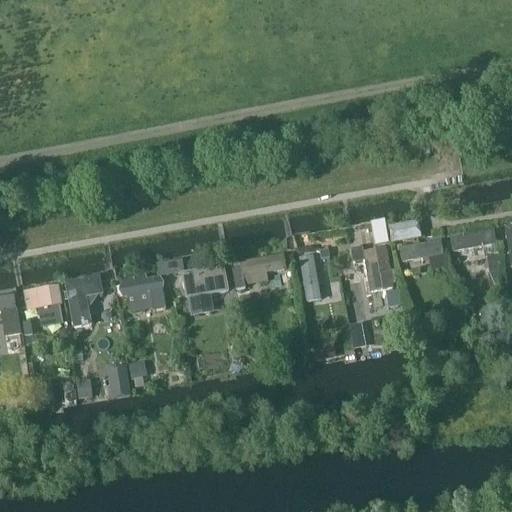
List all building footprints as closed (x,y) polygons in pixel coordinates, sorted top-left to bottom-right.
[(451,240),(453,253),(496,247),(494,234),(451,240)] [(401,254),(403,267),(445,259),(443,246),(401,254)] [(362,257),(369,298),(394,293),(387,253),(362,257)] [(284,260),(236,269),(240,292),(288,283),(284,260)] [(182,278),(187,305),(229,299),(225,272),(182,278)] [(161,281),(119,288),(122,303),(163,296),(161,281)] [(64,287),(71,328),(88,325),(81,284),(64,287)] [(25,296),(29,316),(62,311),(59,290),(25,296)] [(0,305),(0,319),(18,317),(16,303),(0,305)]
